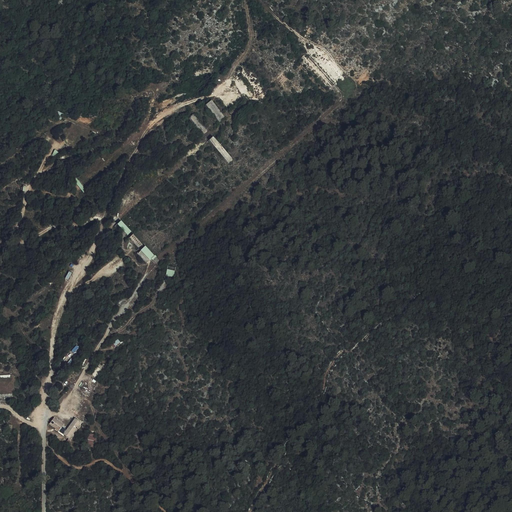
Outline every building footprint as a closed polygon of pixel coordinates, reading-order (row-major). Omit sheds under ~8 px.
[(213,99),(207,103),(218,120),(224,116),(213,99)] [(122,220),(118,223),(127,235),(131,231),(122,220)] [(145,245),(138,253),(147,263),(152,258),(153,259),(156,257),(145,245)] [(168,269),(166,275),(174,277),(175,270),(168,269)] [(62,425),(54,419),(49,425),(58,431),(62,425)] [(75,419),(63,435),(69,440),(80,423),(75,419)] [(92,447),(96,435),(90,433),(86,445),(92,447)]
